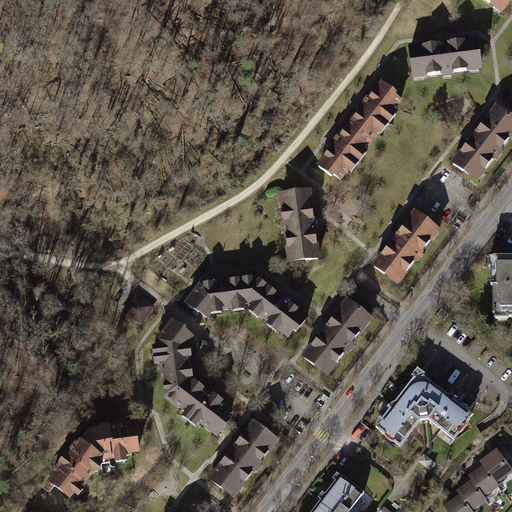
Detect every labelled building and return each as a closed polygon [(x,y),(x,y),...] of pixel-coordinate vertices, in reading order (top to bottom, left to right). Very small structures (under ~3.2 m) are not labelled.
[(503,0),(472,0),(491,15),(503,0)] [(469,40),(398,49),(402,81),(474,72),(469,40)] [(329,141),(308,168),(332,186),(395,103),(371,85),(350,113),(329,141)] [(511,126),(486,107),(440,168),(467,188),(511,127),(511,126)] [(303,192),(269,196),(276,262),(311,258),(303,192)] [(430,229),(405,209),(362,266),(388,285),(430,229)] [(510,256),(482,255),(481,316),(511,316),(511,283),(509,283),(510,256)] [(183,320),(207,337),(219,322),(251,326),(269,297),(206,292),(183,320)] [(319,335),(269,297),(251,326),(298,362),(319,335)] [(384,340),(350,314),(303,372),(337,400),(384,340)] [(193,341),(171,322),(150,345),(164,407),(191,384),(183,354),(193,341)] [(376,414),(365,427),(389,445),(412,415),(442,438),(460,414),(406,374),(385,402),(376,414)] [(241,423),(191,384),(164,407),(220,449),(241,423)] [(283,444),(254,420),(207,479),(236,502),(283,444)] [(142,472),(140,441),(82,451),(109,477),(142,472)] [(506,470),(490,449),(474,461),(477,465),(490,482),(506,470)] [(52,490),(83,511),(85,511),(109,477),(82,451),(52,490)] [(490,482),(477,465),(463,476),(466,479),(480,497),(493,486),(490,482)] [(302,511),(335,511),(350,494),(331,478),(303,511),(302,511)] [(480,497),(466,479),(451,491),(454,494),(467,511),(482,500),(480,497)] [(467,511),(454,494),(438,506),(442,511),(467,511)]
